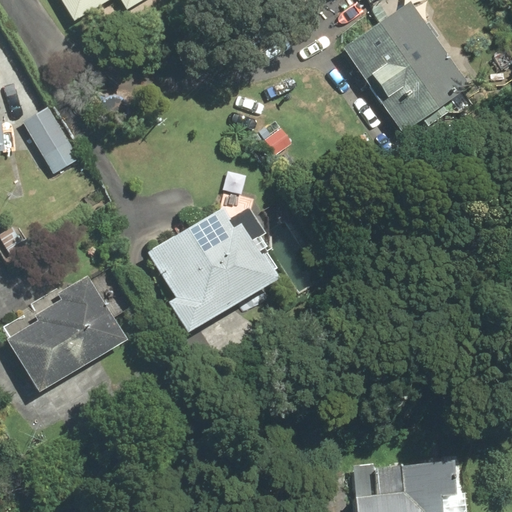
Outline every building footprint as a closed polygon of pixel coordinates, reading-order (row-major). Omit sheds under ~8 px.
[(56,0),(69,22),(106,0),(115,0),(123,13),(145,0),(56,0)] [(403,2),(337,48),(399,138),(465,93),(431,43),(438,38),(426,21),(419,26),(403,2)] [(47,109),(20,125),(52,178),(79,162),(47,109)] [(279,129),(258,144),(269,159),(290,144),(279,129)] [(219,210),(143,254),(171,300),(164,304),(182,335),(274,280),(240,223),(230,229),(219,210)] [(33,395),(124,340),(83,274),(53,293),(57,301),(30,317),(34,323),(1,343),(33,395)] [(374,498),(351,501),(352,511),(436,511),(435,496),(448,495),(443,460),(370,469),(374,498)]
